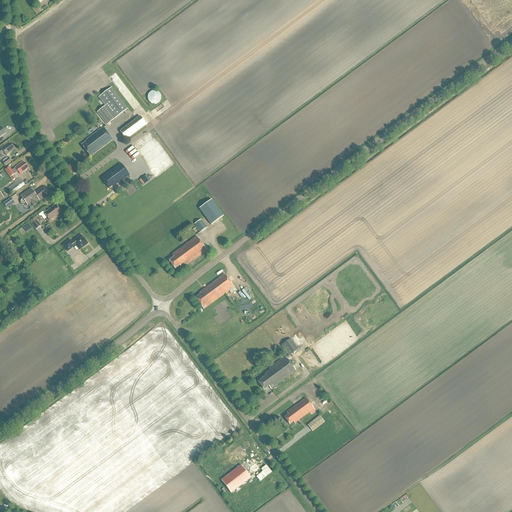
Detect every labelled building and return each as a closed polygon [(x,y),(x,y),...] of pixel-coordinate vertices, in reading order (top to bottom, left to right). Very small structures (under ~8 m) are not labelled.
[(97,113),(107,125),(128,109),(111,88),(99,98),(106,106),(97,113)] [(148,91),(148,104),(160,104),(160,91),(148,91)] [(140,117),(120,132),(126,140),(146,125),(140,117)] [(112,141),(103,128),(86,141),(87,142),(81,145),(90,157),(112,141)] [(6,155),(13,150),(12,149),(14,148),(11,143),(9,144),(8,143),(0,148),(0,154),(1,155),(4,153),(6,155)] [(9,158),(2,163),(5,166),(11,162),(9,158)] [(9,167),(5,170),(10,178),(18,172),(20,174),(27,169),(26,168),(27,167),(24,163),(23,164),(22,162),(15,168),(12,171),(9,167)] [(120,164),(101,178),(109,189),(112,186),(113,187),(119,183),(129,176),(120,164)] [(9,187),(14,194),(25,185),(20,179),(9,187)] [(21,196),(23,198),(21,200),(20,201),(20,203),(21,205),(23,206),(24,205),(26,204),(28,206),(31,203),(34,207),(37,205),(34,201),(38,198),(39,200),(46,195),(45,193),(46,193),(43,188),(42,189),(41,188),(34,193),(31,189),(21,196)] [(7,209),(14,202),(11,198),(3,204),(7,209)] [(224,216),(212,200),(199,209),(211,225),(224,216)] [(47,218),(49,221),(62,213),(56,205),(46,212),(45,210),(38,214),(40,217),(41,216),(44,220),(47,218)] [(42,226),(36,219),(35,218),(29,222),(36,230),(42,226)] [(201,220),(194,225),(200,233),(207,228),(201,220)] [(84,246),(87,244),(85,241),(80,236),(71,243),(70,240),(63,246),(62,246),(67,251),(75,245),(79,250),(84,246)] [(174,258),(169,261),(175,269),(180,266),(181,267),(185,265),(185,266),(206,250),(196,237),(172,255),(174,258)] [(200,294),(195,298),(204,310),(229,291),(231,294),(236,290),(227,277),(225,274),(204,289),(203,290),(199,293),(200,294)] [(298,349),(290,339),(281,346),(288,356),(298,349)] [(262,378),(258,382),(264,390),(269,387),(271,389),(277,385),(296,371),(285,357),(269,368),(270,370),(264,374),(265,375),(262,377),(262,378)] [(316,412),(306,399),(286,413),(288,415),(284,418),(289,425),(293,422),(295,424),(309,413),(311,415),(316,412)] [(324,423),(319,417),(308,426),(312,432),(324,423)] [(251,478),(241,465),(221,481),(231,494),(251,478)] [(263,472),(256,477),(260,482),(271,473),(266,466),(261,469),(263,472)]
